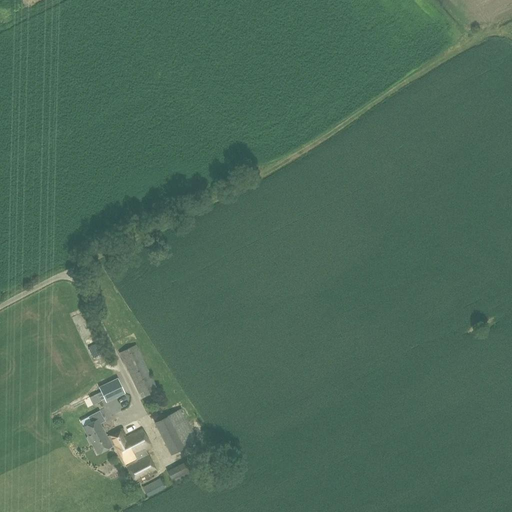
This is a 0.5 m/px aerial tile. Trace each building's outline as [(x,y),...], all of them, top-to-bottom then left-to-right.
[(142,399),(158,391),(136,345),(120,353),(142,399)] [(116,379),(99,388),(105,401),(123,392),(116,379)] [(172,455),(197,442),(181,410),(155,423),(172,455)] [(87,438),(88,441),(104,434),(99,424),(105,421),(99,411),(88,417),(91,423),(83,427),(88,436),(87,438)] [(110,436),(111,437),(114,443),(124,462),(146,450),(151,447),(142,429),(123,439),(119,431),(110,436)] [(107,439),(104,434),(88,441),(90,444),(92,445),(97,454),(111,446),(110,445),(114,443),(111,437),(107,439)] [(157,472),(146,450),(124,462),(135,484),(157,472)] [(168,471),(173,482),(197,471),(192,460),(168,471)] [(160,479),(143,488),(148,497),(165,489),(160,479)]
